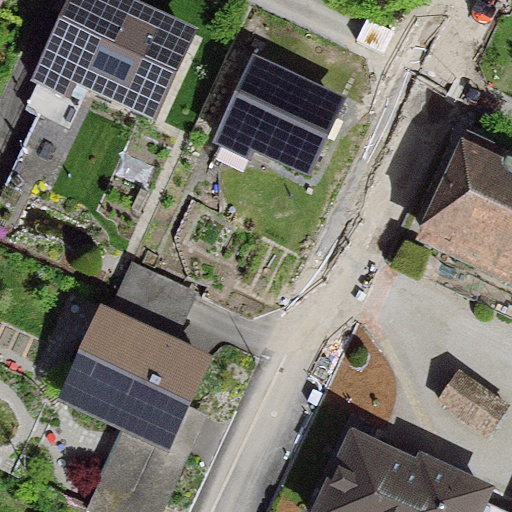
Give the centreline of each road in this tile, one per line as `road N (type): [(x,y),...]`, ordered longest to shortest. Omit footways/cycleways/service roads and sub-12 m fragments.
road 1 (residential): [(435,74),(232,511)]
road 2 (residential): [(278,0),(435,74)]
